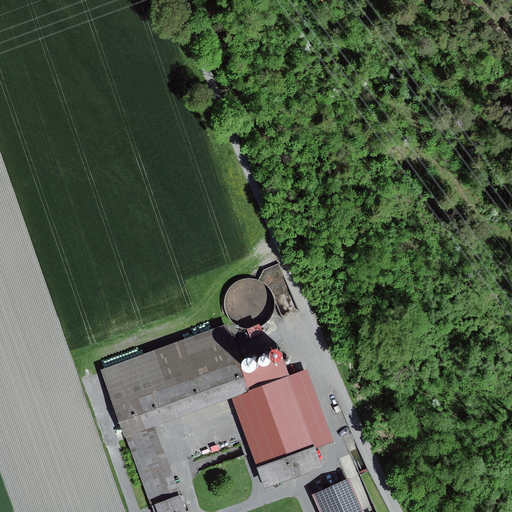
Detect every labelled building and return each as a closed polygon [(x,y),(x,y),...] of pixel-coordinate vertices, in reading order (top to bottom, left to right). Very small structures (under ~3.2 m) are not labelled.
[(275,320),(260,277),(226,288),(244,341),(265,334),(262,324),(275,320)] [(102,367),(126,434),(156,424),(233,396),(252,390),(246,372),(228,323),(102,367)] [(276,357),(278,358),(280,358),(282,357),(284,356),(285,355),(286,353),(286,351),(286,348),(284,346),(282,345),(280,345),(278,345),(276,346),(274,347),(273,349),(273,351),(273,353),(274,355),(276,357)] [(252,363),(255,364),(257,364),(259,363),(260,361),(261,359),(262,357),(261,355),(260,353),(259,351),(256,350),(254,350),(252,351),(250,352),(249,354),(248,356),(248,358),(249,360),(251,362),(252,363)] [(264,361),(266,361),(267,362),(269,361),(270,360),(271,359),(272,358),(272,356),(271,355),(270,354),(269,353),(268,352),(266,352),(265,353),(264,354),(263,355),(262,357),(262,358),(263,360),(264,361)] [(285,358),(246,372),(252,390),(291,375),(285,358)] [(252,390),(233,396),(259,466),(317,445),(335,438),(308,368),(291,375),(252,390)] [(157,503),(182,494),(156,424),(126,434),(152,505),(157,503)] [(317,445),(259,466),(267,487),(325,466),(317,445)] [(367,511),(351,477),(314,494),(322,511),(367,511)] [(188,511),(182,494),(157,503),(160,511),(188,511)]
